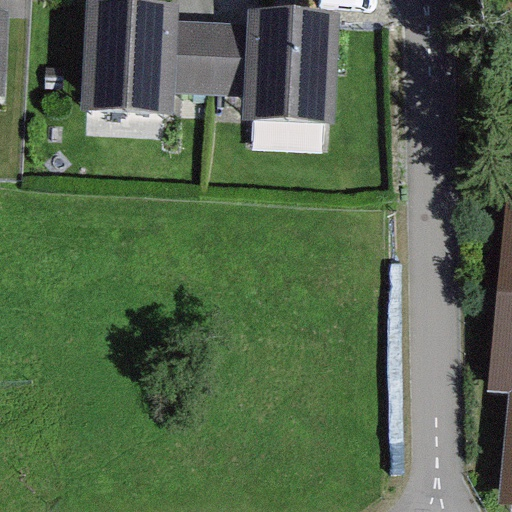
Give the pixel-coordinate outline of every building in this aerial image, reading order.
[(181,16),(87,10),(80,120),(174,126),(175,99),(179,25),(181,16)] [(0,100),(5,101),(11,17),(0,16),(0,100)] [(344,24),(251,19),(250,30),(245,103),(245,131),(337,136),(344,24)] [(250,30),(179,25),(175,99),(245,103),(250,30)] [(511,511),(511,192),(504,191),(481,401),(509,404),(497,511),(511,511)]
